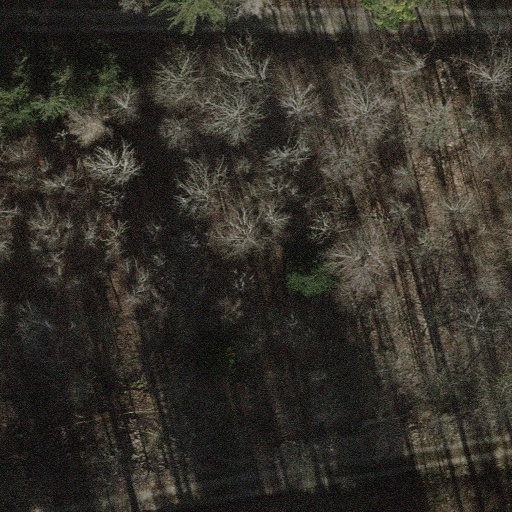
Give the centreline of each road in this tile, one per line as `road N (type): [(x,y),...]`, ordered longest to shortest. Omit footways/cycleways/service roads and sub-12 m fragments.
road 1 (track): [(511,21),(0,23)]
road 2 (track): [(511,451),(20,511)]
